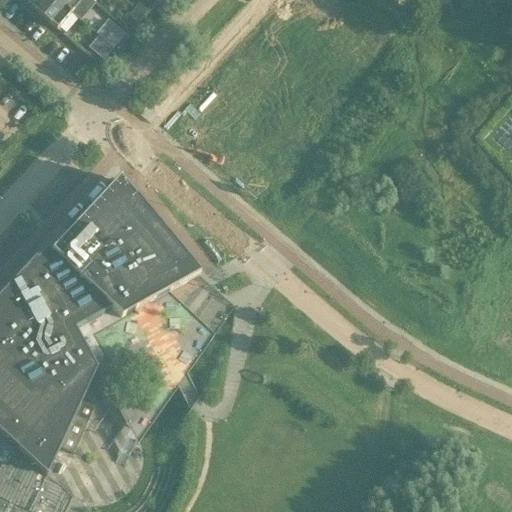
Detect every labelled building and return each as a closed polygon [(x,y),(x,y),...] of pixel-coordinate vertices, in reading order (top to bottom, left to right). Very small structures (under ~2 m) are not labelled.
[(71,14),(54,0),(35,0),(29,8),(56,31),(71,14)] [(54,0),(71,14),(80,22),(94,4),(93,3),(89,0),(54,0)] [(287,6),(281,13),(318,48),(334,31),(301,0),(289,0),(285,5),(287,6)] [(301,0),(334,31),(357,7),(350,0),(301,0)] [(133,10),(143,18),(148,12),(138,4),(133,10)] [(143,18),(133,10),(128,17),(137,25),(143,18)] [(364,12),(358,18),(369,28),(375,23),(364,12)] [(251,37),(241,48),(280,85),(297,67),(260,32),(253,39),(251,37)] [(104,42),(98,48),(107,56),(113,49),(104,42)] [(233,60),(227,67),(244,83),(236,92),(256,110),(280,85),(241,48),(231,58),(233,60)] [(326,64),(321,70),(332,80),(337,75),(326,64)] [(321,70),(315,76),(326,86),(332,80),(321,70)] [(202,95),(192,106),(231,142),(256,116),(235,96),(226,105),(210,90),(204,97),(202,95)] [(184,118),(177,125),(215,160),(231,142),(192,106),(182,116),(184,118)] [(274,119),(269,125),(280,136),(285,130),(274,119)] [(511,119),(497,140),(511,152),(511,119)] [(269,125),(263,131),(274,141),(280,136),(269,125)] [(225,172),(220,178),(231,188),(236,182),(225,172)] [(0,511),(65,511),(71,500),(46,478),(60,449),(73,455),(88,422),(75,416),(96,372),(74,333),(110,313),(120,322),(186,285),(149,219),(119,182),(50,255),(46,251),(35,263),(34,261),(0,297),(0,511)] [(511,325),(478,317),(467,359),(511,370),(511,325)] [(93,511),(94,510),(72,500),(66,511),(93,511)]
